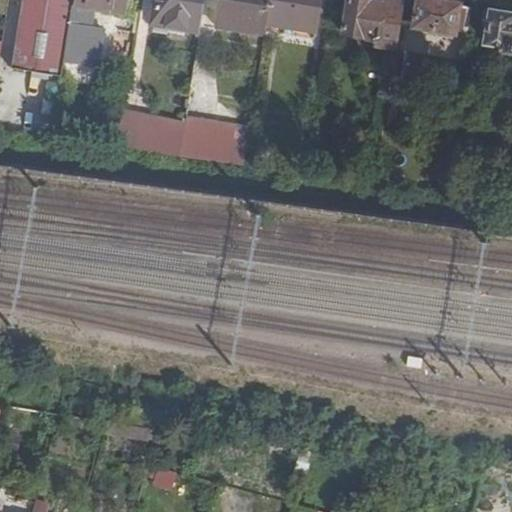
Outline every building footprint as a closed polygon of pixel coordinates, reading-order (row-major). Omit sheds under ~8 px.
[(76,0),(23,0),(12,72),(53,79),(64,81),(66,65),(76,0)] [(128,0),(76,0),(66,65),(98,70),(103,35),(89,32),(93,10),(126,16),(128,0)] [(202,33),(207,0),(157,0),(154,25),(202,33)] [(267,28),(271,0),(215,0),(212,28),(266,37),(267,28)] [(321,0),(271,0),(267,28),(316,35),(321,0)] [(398,51),(405,4),(385,0),(383,8),(370,6),(370,0),(349,0),(343,36),(377,42),(376,48),(398,51)] [(469,35),(473,10),(421,2),(416,30),(454,36),(456,33),(469,35)] [(511,16),(492,13),(486,45),(507,48),(508,55),(511,54),(511,16)] [(64,81),(53,79),(51,89),(62,91),(64,81)] [(187,124),(122,115),(117,150),(181,159),(187,124)] [(188,120),(187,124),(181,159),(231,166),(236,134),(237,129),(188,120)] [(231,166),(244,169),(250,136),(236,134),(231,166)] [(105,433),(155,441),(159,430),(108,423),(105,433)]
